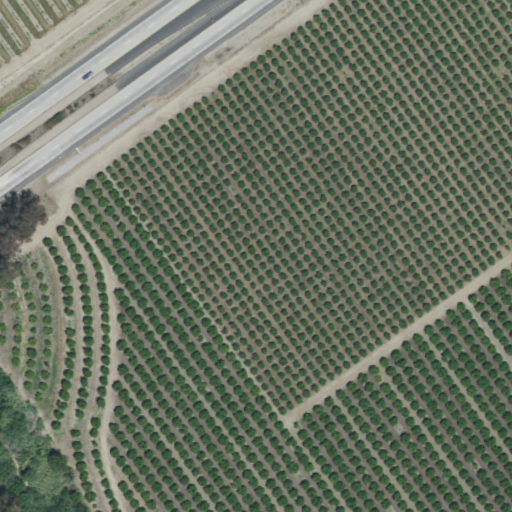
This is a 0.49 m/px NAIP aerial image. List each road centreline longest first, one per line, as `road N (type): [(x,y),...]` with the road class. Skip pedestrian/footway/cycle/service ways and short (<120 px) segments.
road 1 (motorway): [(0,184),(256,0)]
road 2 (motorway): [(183,0),(0,131)]
